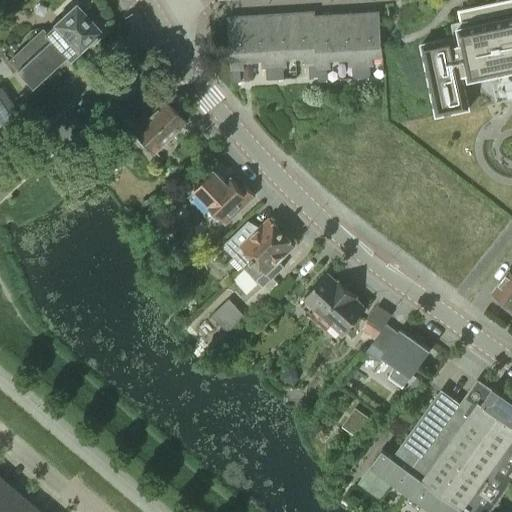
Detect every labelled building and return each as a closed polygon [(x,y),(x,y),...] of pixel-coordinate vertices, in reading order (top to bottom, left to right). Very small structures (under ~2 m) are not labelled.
[(434,41),(421,44),(423,53),(424,59),(426,69),(427,75),(428,75),(430,84),(429,84),(431,90),(433,100),(434,106),(436,115),(445,113),(445,114),(451,112),(469,108),(467,99),(466,93),(465,88),(464,82),(463,82),(462,75),(467,74),(468,80),(472,79),(511,70),(511,0),(507,0),(458,11),(462,27),(457,28),(461,43),(455,44),(454,37),(440,40),(440,39),(434,41)] [(43,33),(44,34),(65,57),(66,56),(69,60),(72,57),(77,53),(77,52),(99,31),(75,5),(53,25),(52,25),(43,33)] [(320,80),(315,16),(315,12),(292,14),(295,58),(304,57),(305,65),(308,64),(309,77),(318,76),(318,80),(320,80)] [(357,13),(362,78),(371,77),(370,65),(374,65),(373,57),(383,57),(380,12),(357,13)] [(357,13),(336,15),(339,59),(347,59),(348,66),(352,66),(353,78),(362,78),(357,13)] [(295,58),(292,14),(271,15),(275,79),(284,78),(283,66),(287,66),(287,59),(295,58)] [(271,15),(249,17),(252,61),(261,60),(262,67),(266,67),(266,80),(275,79),(271,15)] [(336,15),(315,16),(320,80),(327,80),(327,69),(331,68),(330,60),(339,59),(336,15)] [(252,61),(249,17),(228,18),(231,82),(241,81),(240,69),(244,69),(244,61),(252,61)] [(65,57),(44,34),(39,39),(35,35),(7,60),(16,70),(15,71),(28,85),(31,88),(59,62),(65,57)] [(2,89),(0,89),(0,129),(7,124),(18,114),(10,102),(2,89)] [(141,147),(147,147),(151,151),(184,120),(161,96),(152,105),(154,108),(131,130),(134,133),(135,140),(141,147)] [(245,184),(241,188),(232,178),(226,183),(214,171),(195,188),(211,205),(210,205),(225,221),(254,194),(245,184)] [(245,267),(281,233),(268,220),(258,229),(256,228),(247,223),(229,241),(224,245),(245,267)] [(294,246),(281,233),(245,267),(256,279),(264,271),(267,275),(268,274),(272,278),(273,276),(285,266),(279,260),(294,246)] [(511,267),(492,293),(511,308),(511,267)] [(320,318),(348,289),(328,271),(314,286),(304,296),(316,306),(312,310),(320,318)] [(348,289),(320,318),(329,326),(332,322),(344,332),(359,315),(367,306),(348,289)] [(245,316),(244,316),(231,301),(229,299),(211,315),(227,332),(245,316)] [(386,325),(368,350),(380,359),(384,354),(397,363),(388,375),(403,385),(428,350),(403,332),(400,330),(398,333),(386,325)] [(382,449),(370,466),(392,482),(432,511),(470,511),(471,511),(462,506),(493,462),(507,443),(510,437),(511,438),(511,403),(493,390),(493,391),(477,380),(476,381),(476,382),(461,404),(441,390),(394,457),(382,449)] [(488,511),(511,478),(511,438),(510,437),(507,443),(493,462),(462,506),(471,511),(470,511),(488,511)] [(40,511),(0,478),(0,511),(40,511)]
